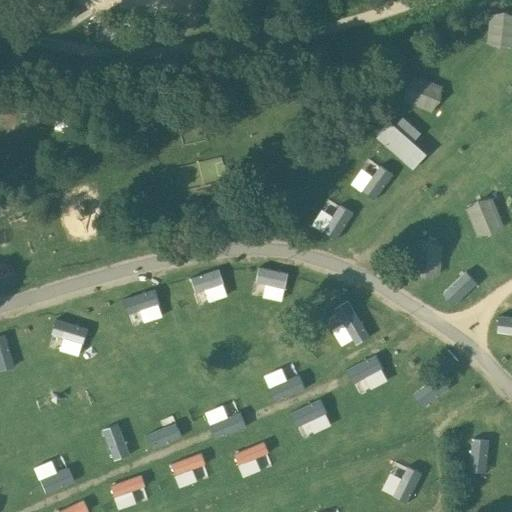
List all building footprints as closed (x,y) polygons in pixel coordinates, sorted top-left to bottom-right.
[(511,11),(492,9),(488,41),(511,44),(511,11)] [(403,98),(434,111),(446,85),(415,72),(403,98)] [(377,135),(415,168),(430,151),(415,138),(422,130),(404,115),(396,124),(391,119),(377,135)] [(374,173),(363,166),(352,182),(377,199),(394,172),(381,163),(374,173)] [(493,194),(467,205),(480,236),(506,225),(493,194)] [(335,214),(323,207),(313,224),(339,238),(354,211),(341,203),(335,214)] [(437,275),(448,245),(425,237),(414,268),(437,275)] [(284,299),(290,271),(260,265),(254,293),(284,299)] [(192,276),(200,303),(229,294),(221,266),(192,276)] [(456,304),(480,282),(467,269),(444,291),(456,304)] [(342,347),(369,335),(352,298),(337,305),(345,322),(333,327),(342,347)] [(511,332),(511,315),(500,315),(499,332),(511,332)] [(0,334),(0,369),(16,364),(6,332),(0,334)] [(301,373),(288,378),(284,365),(265,373),(276,400),(307,387),(301,373)] [(292,410),(304,436),(333,424),(322,397),(292,410)] [(176,420),(148,433),(155,447),(183,435),(176,420)] [(113,458),(130,453),(121,422),(104,427),(113,458)] [(473,437),(471,470),(488,471),(490,437),(473,437)] [(266,441),(235,450),(243,476),(262,470),(258,456),(269,452),(266,441)] [(179,486),(199,481),(196,468),(207,465),(204,452),(172,460),(179,486)] [(52,459),(35,465),(46,492),(75,480),(70,465),(57,470),(52,459)] [(411,501),(423,471),(408,465),(404,477),(390,472),(383,490),(411,501)] [(118,506),(149,499),(143,474),(112,481),(118,506)] [(55,511),(83,511),(90,509),(85,498),(55,511)]
